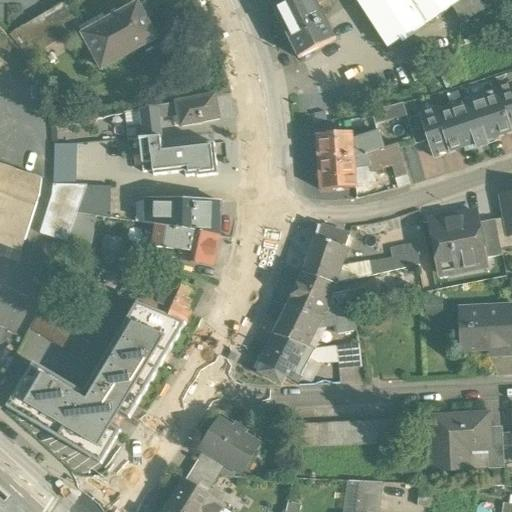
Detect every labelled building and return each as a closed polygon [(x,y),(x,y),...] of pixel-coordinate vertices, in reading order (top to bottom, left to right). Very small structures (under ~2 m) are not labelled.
[(67,0),(6,36),(23,56),(79,23),(67,0)] [(285,0),(274,6),(292,40),(297,38),(326,22),(316,2),(314,0),(285,0)] [(407,0),(314,0),(316,2),(318,0),(356,0),(379,33),(415,10),(407,0)] [(457,0),(407,0),(415,10),(424,25),(453,6),(459,3),(457,0)] [(491,6),(487,0),(457,0),(459,3),(453,6),(464,23),(491,6)] [(137,5),(107,22),(102,14),(78,28),(101,69),(156,39),(145,20),(151,17),(143,3),(138,6),(137,5)] [(415,10),(379,33),(388,48),(424,25),(415,10)] [(326,22),(297,38),(306,55),(335,40),(326,22)] [(511,84),(496,90),(496,92),(439,112),(438,110),(419,116),(428,142),(433,158),(464,148),(465,153),(499,141),(497,137),(511,131),(511,84)] [(215,97),(177,104),(179,115),(181,128),(219,120),(215,97)] [(177,104),(141,111),(143,125),(144,139),(160,138),(158,118),(179,115),(177,104)] [(403,104),(373,112),(376,124),(406,117),(403,104)] [(419,116),(407,120),(415,146),(428,142),(419,116)] [(143,125),(127,127),(128,141),(140,140),(144,139),(143,125)] [(353,135),(318,137),(320,162),(353,160),(385,150),(380,134),(353,142),(353,135)] [(215,145),(161,149),(160,138),(144,139),(140,140),(142,173),(153,173),(154,176),(186,174),(186,178),(218,176),(215,145)] [(76,145),(54,145),(53,185),(75,185),(76,145)] [(385,150),(353,160),(354,170),(370,167),(371,172),(391,166),(395,178),(408,175),(400,145),(385,150)] [(353,160),(320,162),(321,190),(355,188),(354,170),(353,160)] [(41,179),(0,166),(0,233),(25,242),(39,196),(41,179)] [(87,186),(53,185),(52,197),(40,234),(67,243),(87,186)] [(110,187),(87,186),(77,215),(109,219),(110,187)] [(511,194),(503,196),(507,218),(510,236),(511,236),(511,194)] [(220,203),(154,200),(153,226),(185,231),(219,237),(220,203)] [(476,214),(430,222),(439,264),(453,261),(455,273),(485,267),(484,259),(478,224),(476,214)] [(507,218),(495,220),(500,248),(511,246),(511,242),(511,236),(510,236),(507,218)] [(495,220),(478,224),(484,259),(502,256),(500,248),(495,220)] [(185,231),(157,227),(154,248),(172,251),(180,252),(185,231)] [(350,238),(319,227),(315,239),(346,249),(350,238)] [(219,237),(185,231),(180,252),(179,260),(213,265),(219,237)] [(346,249),(315,239),(303,276),(333,285),(339,269),(346,249)] [(415,244),(390,250),(392,259),(394,271),(419,266),(415,244)] [(180,252),(172,251),(171,258),(179,260),(180,252)] [(392,259),(369,263),(372,276),(394,271),(392,259)] [(369,263),(339,269),(333,285),(372,276),(369,263)] [(126,282),(102,272),(96,287),(120,297),(126,282)] [(333,285),(303,276),(288,309),(321,320),(324,312),(333,285)] [(174,282),(167,279),(159,295),(126,282),(120,297),(138,305),(186,324),(201,293),(193,290),(195,285),(176,277),(174,282)] [(384,286),(348,292),(351,307),(352,307),(381,301),(381,302),(386,301),(384,286)] [(186,324),(138,305),(108,352),(154,379),(186,324)] [(324,312),(321,320),(323,321),(319,329),(337,325),(339,335),(357,331),(352,307),(351,307),(324,312)] [(321,320),(288,309),(273,336),(308,349),(319,329),(323,321),(321,320)] [(511,311),(471,313),(472,325),(461,325),(462,351),(497,349),(497,357),(511,356),(511,311)] [(308,349),(273,336),(255,373),(281,387),(285,378),(298,383),(306,366),(313,351),(308,349)] [(360,346),(336,348),(338,363),(339,371),(363,368),(360,346)] [(336,348),(313,351),(306,366),(338,363),(336,348)] [(108,352),(84,394),(72,413),(108,434),(120,417),(129,420),(154,379),(108,352)] [(84,394),(34,365),(8,409),(103,465),(117,440),(108,434),(72,413),(84,394)] [(488,417),(434,420),(436,471),(466,470),(465,450),(488,449),(489,449),(489,433),(488,417)] [(399,420),(351,422),(352,445),(400,442),(399,420)] [(232,430),(219,422),(202,449),(225,463),(241,473),(259,446),(245,438),(249,431),(236,423),(232,430)] [(351,422),(291,425),(292,448),(352,445),(351,422)] [(502,433),(489,433),(489,449),(488,449),(489,469),(504,468),(502,433)] [(225,463),(204,451),(198,461),(219,474),(225,463)] [(219,474),(198,461),(185,481),(206,495),(219,474)] [(185,481),(183,480),(169,504),(180,511),(197,511),(198,511),(197,511),(203,511),(212,499),(206,495),(185,481)] [(377,511),(382,483),(360,482),(355,511),(377,511)] [(434,486),(420,486),(418,505),(430,508),(434,486)] [(14,511),(0,498),(0,511),(14,511)] [(212,499),(203,511),(197,511),(198,511),(197,511),(220,511),(224,506),(212,499)] [(286,511),(298,511),(300,505),(288,503),(286,511)]
